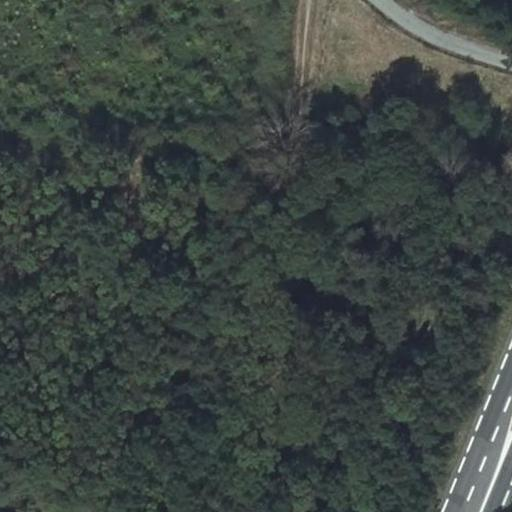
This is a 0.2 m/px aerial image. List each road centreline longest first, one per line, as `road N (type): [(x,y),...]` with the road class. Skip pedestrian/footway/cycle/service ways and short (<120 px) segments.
road 1 (secondary): [(504,383),(451,511)]
road 2 (residential): [(504,383),(470,511)]
